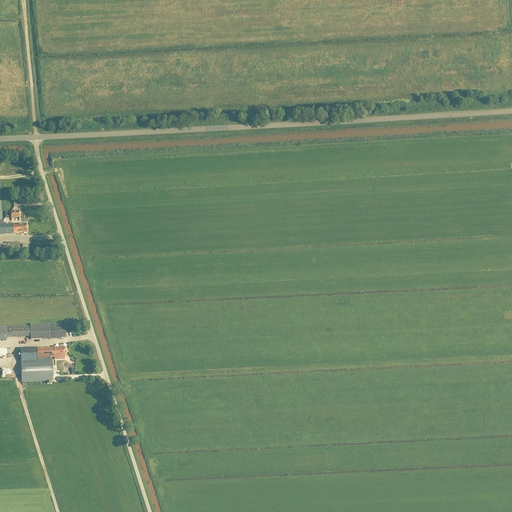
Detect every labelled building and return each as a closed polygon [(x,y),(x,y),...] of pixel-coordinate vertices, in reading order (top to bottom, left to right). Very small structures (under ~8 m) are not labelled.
[(0,201),(0,235),(20,234),(20,233),(27,233),(26,224),(1,225),(0,201)] [(0,256),(20,255),(19,243),(6,243),(6,244),(0,244),(0,256)] [(49,325),(31,325),(31,339),(49,339),(49,325)] [(61,325),(49,325),(49,339),(61,339),(61,325)] [(64,360),(64,358),(64,348),(37,349),(38,359),(50,358),(50,360),(21,361),(22,378),(22,383),(53,382),(53,377),(52,358),(54,358),(54,360),(64,360)]
